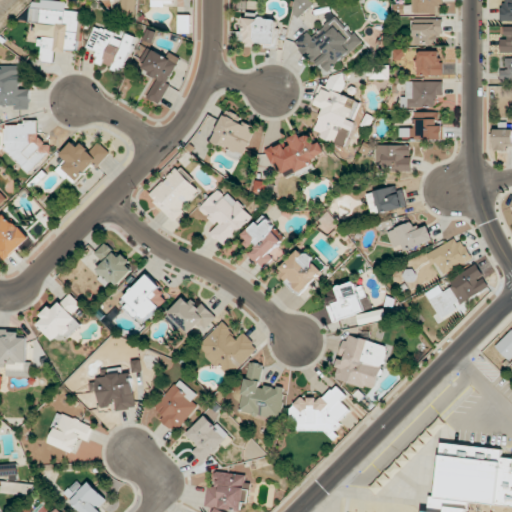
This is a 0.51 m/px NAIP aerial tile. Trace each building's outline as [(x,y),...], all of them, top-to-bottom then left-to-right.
[(135,17),(135,0),(121,0),(121,16),(135,17)] [(294,0),(294,12),(313,13),(313,0),(294,0)] [(511,0),(502,0),(502,20),(511,20),(511,0)] [(78,11),(66,10),(66,1),(31,1),(31,22),(36,22),(36,37),(40,37),(40,61),(54,61),(54,51),(66,52),(66,49),(77,49),(78,11)] [(192,15),(179,15),(178,32),(191,33),(192,15)] [(360,44),(336,16),(312,36),(308,31),(296,41),(324,74),(360,44)] [(276,47),(277,19),(244,18),(243,32),(239,32),(239,41),(265,42),(265,47),(276,47)] [(441,19),(411,19),(411,44),(442,44),(441,19)] [(86,47),(97,51),(94,61),(123,72),(136,36),(125,33),(124,37),(94,26),(86,47)] [(147,98),(159,104),(181,58),(169,52),(167,57),(152,50),(143,70),(157,77),(147,98)] [(441,51),(418,51),(418,75),(441,75),(441,51)] [(511,57),(505,57),(505,69),(501,69),(500,80),(511,79),(511,57)] [(0,105),(14,105),(14,109),(30,109),(30,89),(22,89),(22,65),(0,65),(0,105)] [(389,79),(390,65),(368,65),(368,79),(389,79)] [(357,99),(341,93),(346,78),(332,72),(327,86),(320,84),(313,104),(323,107),(314,134),(336,142),(342,127),(353,131),(356,123),(349,120),(357,99)] [(436,107),(436,95),(444,95),(444,82),(406,81),(406,97),(401,97),(401,107),(436,107)] [(438,112),(415,112),(415,128),(400,128),(400,139),(443,138),(443,126),(438,126),(438,112)] [(256,128),(225,113),(212,140),(229,148),(226,155),(240,161),(256,128)] [(37,120),(25,120),(22,124),(9,124),(4,129),(5,149),(30,174),(52,152),(52,149),(38,135),(37,120)] [(511,129),(494,129),(494,149),(511,149),(511,129)] [(99,142),(89,152),(76,139),(60,154),(66,160),(57,169),(73,186),(94,165),(97,167),(111,153),(99,142)] [(412,170),(411,144),(377,145),(378,171),(412,170)] [(149,195),(172,219),(202,191),(179,167),(149,195)] [(367,193),(371,215),(407,208),(403,186),(367,193)] [(225,246),(252,217),(220,187),(201,207),(219,224),(211,233),(225,246)] [(0,254),(3,259),(28,241),(8,213),(0,218),(0,254)] [(241,235),(253,249),(250,252),(263,267),(288,244),(264,216),(241,235)] [(395,247),(401,245),(404,251),(434,239),(428,225),(415,230),(412,221),(388,231),(395,247)] [(458,236),(429,252),(441,275),(471,259),(458,236)] [(134,269),(121,255),(120,256),(106,242),(96,253),(105,262),(95,272),(108,285),(113,280),(117,285),(134,269)] [(301,294),(325,269),(302,246),(277,272),(301,294)] [(449,279),(452,286),(442,291),(440,286),(426,292),(440,320),(457,311),(455,305),(490,288),(478,265),(449,279)] [(171,298),(149,274),(120,301),(142,325),(171,298)] [(327,303),(334,323),(365,311),(360,297),(365,296),(358,279),(336,287),(340,298),(327,303)] [(81,322),(73,314),(82,305),(69,292),(37,323),(58,345),(81,322)] [(202,302),(197,307),(186,295),(166,314),(186,335),(192,331),(197,336),(217,318),(202,302)] [(258,348),(243,333),(238,338),(222,322),(198,347),(230,377),(258,348)] [(511,328),(495,347),(510,361),(511,358),(511,328)] [(30,377),(31,362),(26,362),(27,338),(20,337),(20,331),(0,330),(0,366),(7,366),(6,376),(30,377)] [(388,346),(347,334),(340,357),(338,357),(335,367),(339,368),(335,378),(375,390),(388,346)] [(133,372),(142,371),(140,360),(132,361),(133,372)] [(280,419),(285,388),(261,384),(265,364),(249,361),(240,412),(280,419)] [(136,407),(131,373),(122,374),(121,368),(110,369),(111,377),(89,380),(91,392),(98,391),(100,407),(115,405),(116,410),(136,407)] [(199,406),(192,401),(198,395),(180,379),(154,407),(164,416),(161,419),(175,432),(199,406)] [(297,431),(342,431),(342,388),(328,388),(328,398),(292,397),(292,423),(297,423),(297,431)] [(74,453),(80,438),(88,441),(93,426),(59,413),(47,443),(74,453)] [(192,451),(203,463),(230,438),(207,414),(186,434),(197,446),(192,451)] [(426,511),(471,511),(473,502),(511,505),(511,457),(502,457),(503,448),(442,442),(436,495),(428,494),(426,511)] [(0,464),(0,476),(18,476),(17,464),(0,464)] [(250,475),(216,471),(215,487),(208,486),(206,506),(214,507),(213,511),(224,511),(225,510),(245,511),(250,475)] [(107,500),(90,481),(83,487),(77,481),(64,493),(82,511),(101,511),(98,508),(107,500)]
